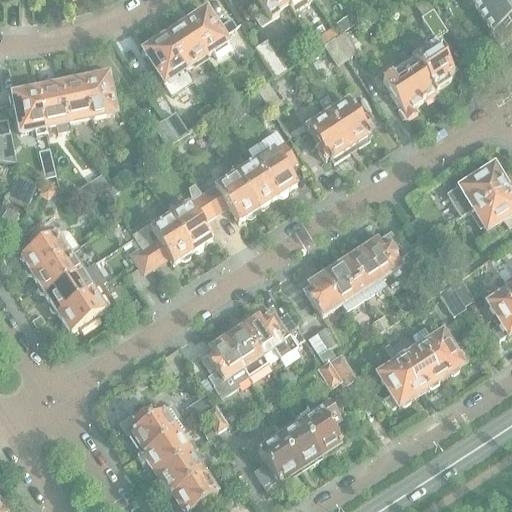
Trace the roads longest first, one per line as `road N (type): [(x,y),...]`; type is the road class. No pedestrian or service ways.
road 1 (residential): [(511,115),(50,404)]
road 2 (residential): [(511,388),(321,511)]
road 3 (residential): [(0,48),(87,38),(162,0)]
road 4 (secondary): [(380,511),(511,426)]
road 5 (residential): [(115,511),(50,404)]
